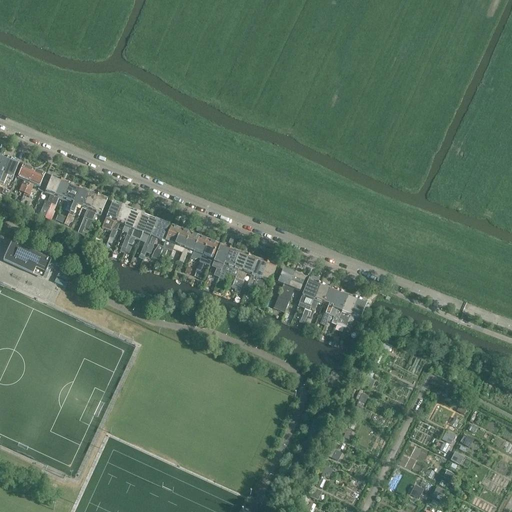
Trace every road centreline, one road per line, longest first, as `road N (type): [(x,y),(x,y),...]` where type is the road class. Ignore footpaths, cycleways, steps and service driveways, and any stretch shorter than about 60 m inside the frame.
road 1 (residential): [(511,325),(0,120)]
road 2 (track): [(363,511),(429,377),(511,417)]
